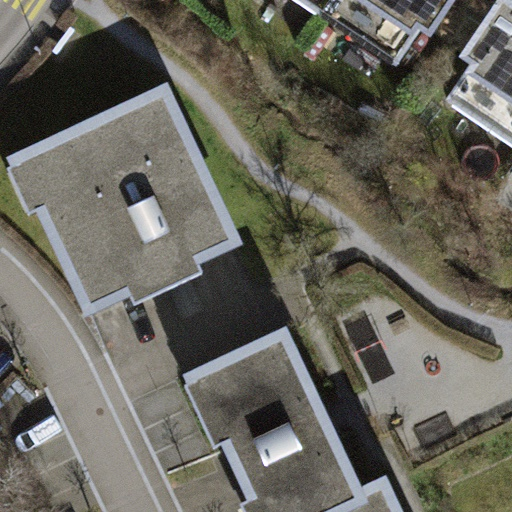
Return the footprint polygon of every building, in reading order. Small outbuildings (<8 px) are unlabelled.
[(273,0),(398,77),(418,45),(428,51),(459,0),(273,0)] [(511,25),(511,27),(498,19),(462,73),(475,81),(451,117),(511,157),(511,25)] [(237,242),(169,93),(8,166),(31,217),(45,211),(90,309),(237,242)] [(361,511),(281,345),(174,396),(229,511),(361,511)] [(392,511),(388,503),(370,511),(392,511)]
